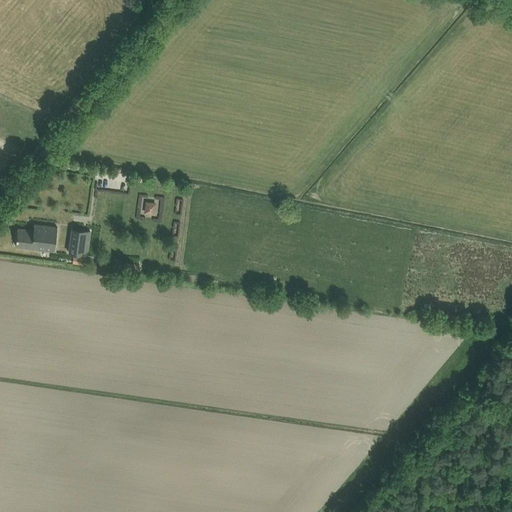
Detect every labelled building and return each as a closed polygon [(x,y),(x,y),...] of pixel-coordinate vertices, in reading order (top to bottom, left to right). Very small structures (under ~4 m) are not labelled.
[(103,199),(105,187),(103,187),(103,185),(98,184),(98,186),(97,186),(95,198),(103,199)] [(156,203),(145,202),(144,212),(155,214),(156,203)] [(25,250),(53,254),(57,226),(34,224),(33,230),(17,229),(15,248),(25,250)] [(87,256),(91,231),(72,228),(68,253),(87,256)] [(72,263),(86,265),(87,258),(73,257),(72,263)] [(139,263),(124,262),(123,270),(138,272),(139,263)]
